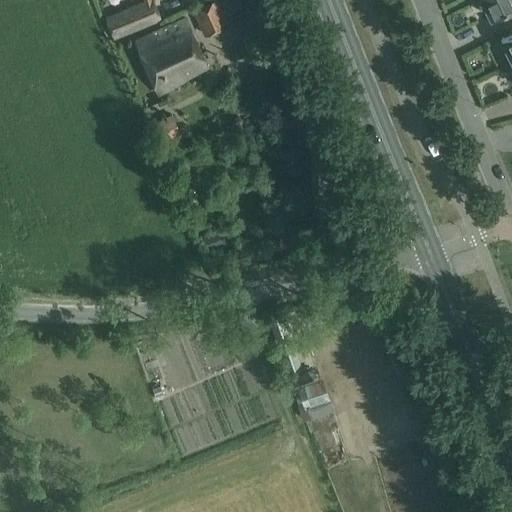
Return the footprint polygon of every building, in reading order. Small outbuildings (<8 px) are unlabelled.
[(160,18),(152,0),(151,0),(106,18),(114,37),(160,18)] [(204,35),(247,16),(239,0),(213,0),(193,9),(204,35)] [(506,23),(511,20),(511,0),(480,0),(490,19),(501,13),(506,23)] [(186,19),(136,41),(159,93),(207,67),(186,19)] [(511,33),(500,39),(511,62),(511,20),(506,23),(511,33)] [(239,62),(253,57),(248,44),(234,49),(239,62)] [(177,126),(172,115),(154,123),(159,135),(177,126)] [(189,159),(173,165),(173,166),(179,183),(180,184),(181,184),(197,178),(197,177),(190,160),(189,159)] [(372,308),(368,290),(349,295),(354,312),(372,308)] [(299,371),(280,314),(268,319),(288,376),(299,371)]
